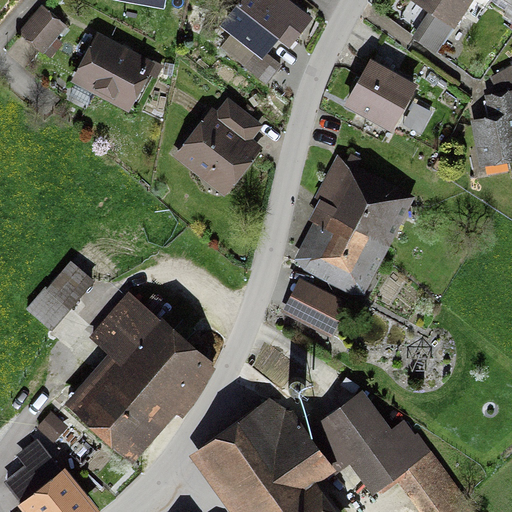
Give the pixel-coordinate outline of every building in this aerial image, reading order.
[(165,0),(119,0),(164,9),(165,0)] [(314,19),(289,0),(247,0),(226,28),(265,58),(280,39),(291,48),(314,19)] [(464,0),(423,0),(433,6),(415,36),(434,48),(464,0)] [(62,24),(40,6),(19,31),(41,49),(62,24)] [(152,63),(94,31),(66,82),(124,114),(152,63)] [(419,84),(372,59),(347,107),(393,132),(419,84)] [(494,116),(476,119),(484,164),(511,159),(511,90),(490,95),(494,116)] [(229,109),(192,156),(244,196),(281,148),(273,142),(285,126),(249,98),(236,115),(229,109)] [(331,216),(377,240),(399,198),(342,169),(325,203),(335,208),(331,216)] [(377,240),(331,216),(311,256),(357,280),(377,240)] [(72,263),(51,290),(71,305),(92,278),(72,263)] [(343,304),(307,286),(293,312),(329,331),(343,304)] [(104,357),(64,407),(133,462),(177,407),(183,412),(220,365),(134,296),(92,348),(104,357)] [(293,389),(296,390),(299,390),(302,389),(304,387),(305,385),(306,382),(305,379),(304,376),(302,375),(299,374),(296,373),(294,374),(292,376),(290,378),(289,380),(289,383),(290,385),(291,388),(293,389)] [(415,511),(475,511),(407,417),(392,429),(361,388),(309,425),(339,466),(348,457),(371,492),(393,476),(415,511)] [(267,397),(204,445),(253,511),(335,511),(314,479),(331,465),(296,415),(267,397)] [(73,430),(54,414),(39,431),(59,447),(73,430)] [(45,449),(2,484),(25,511),(89,511),(93,508),(45,449)]
